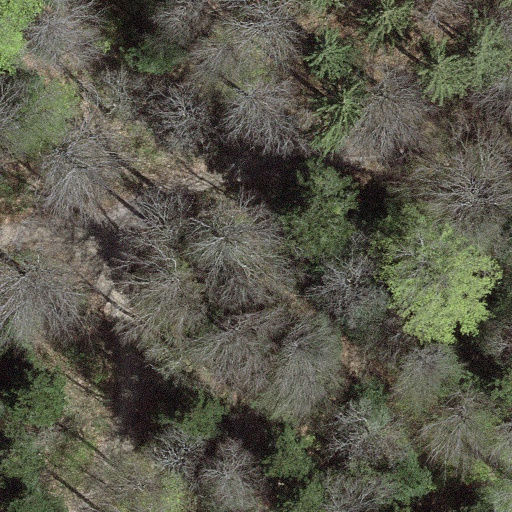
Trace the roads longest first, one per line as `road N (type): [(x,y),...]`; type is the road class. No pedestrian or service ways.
road 1 (track): [(0,226),(99,194),(192,185),(322,145),(511,131)]
road 2 (track): [(82,511),(117,444),(125,404),(121,291),(99,194)]
